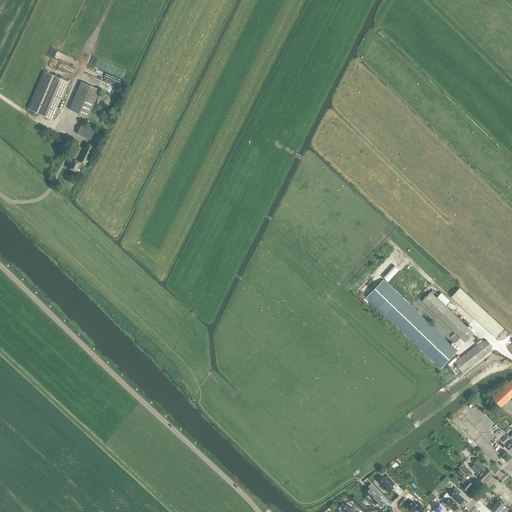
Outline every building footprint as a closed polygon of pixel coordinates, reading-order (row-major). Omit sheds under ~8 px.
[(28,109),(38,113),(54,76),(44,71),(28,109)] [(69,82),(54,76),(38,113),(52,120),(69,82)] [(87,117),(99,90),(81,81),(69,109),(87,117)] [(97,98),(96,100),(97,103),(98,105),(100,106),(102,107),(104,107),(107,106),(108,105),(110,103),(110,100),(110,98),(108,96),(107,94),(104,94),(102,94),(100,94),(98,96),(97,98)] [(89,117),(98,121),(100,115),(91,111),(89,117)] [(81,123),(76,134),(90,140),(95,129),(81,123)] [(81,163),(86,165),(94,146),(85,142),(78,158),(76,157),(80,147),(75,145),(67,162),(69,162),(67,168),(76,172),(81,163)] [(394,265),(384,276),(388,281),(399,269),(394,265)] [(383,279),(366,297),(441,368),(458,350),(383,279)] [(495,338),(496,337),(504,328),(460,288),(451,297),(495,338)] [(465,343),(465,342),(474,333),(431,292),(422,301),(465,343)] [(440,292),(436,296),(445,304),(449,300),(440,292)] [(485,342),(483,340),(454,362),(463,373),(491,350),(490,349),(492,347),(487,340),(485,342)] [(511,378),(492,397),(501,407),(511,397),(511,378)] [(486,467),(480,461),(477,458),(473,463),(474,464),(471,467),(478,474),(477,475),(478,476),(478,475),(484,482),(493,473),(486,467)] [(467,476),(471,472),(462,464),(459,467),(467,476)] [(460,469),(456,473),(461,478),(465,474),(460,469)] [(393,487),(393,486),(396,484),(388,475),(384,478),(384,477),(378,482),(382,486),(380,487),(384,491),(385,489),(388,492),(393,487)] [(464,476),(460,481),(462,482),(462,483),(463,484),(461,486),(468,491),(474,484),(466,478),(464,476)] [(369,486),(370,488),(365,493),(367,496),(365,498),(371,505),(374,503),(375,504),(381,499),(377,494),(379,492),(371,484),(369,486)] [(451,496),(458,503),(460,504),(464,499),(459,494),(461,492),(455,487),(452,491),(453,492),(450,495),(451,496)] [(433,500),(437,497),(432,492),(428,496),(433,500)] [(402,501),(406,506),(412,500),(408,496),(402,501)] [(457,504),(458,503),(451,496),(448,499),(446,498),(441,504),(447,508),(448,506),(454,511),(459,506),(457,504)] [(499,500),(495,505),(503,511),(506,511),(507,511),(505,509),(508,506),(503,502),(502,503),(499,500)] [(413,511),(416,509),(419,511),(424,506),(419,502),(417,504),(413,501),(407,508),(411,511),(413,511)] [(436,501),(433,503),(438,508),(435,511),(434,510),(434,511),(435,511),(446,511),(440,506),(440,505),(436,501)]
